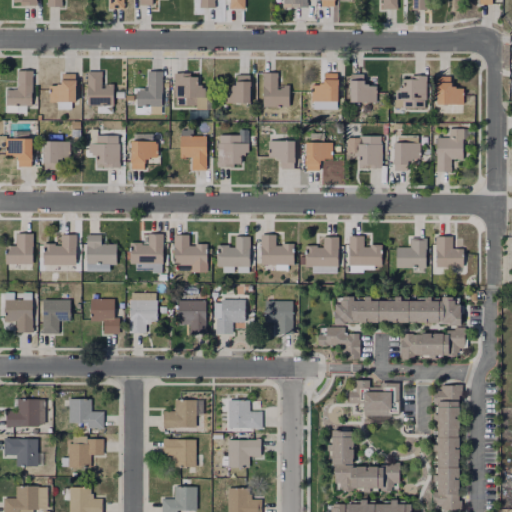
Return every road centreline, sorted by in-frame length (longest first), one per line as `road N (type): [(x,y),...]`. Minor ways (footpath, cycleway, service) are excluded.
road 1 (residential): [(0,39),(496,43)]
road 2 (residential): [(495,201),(0,198)]
road 3 (residential): [(0,367),(314,371)]
road 4 (residential): [(359,368),(479,368),(476,511)]
road 5 (residential): [(496,43),(494,234)]
road 6 (residential): [(134,370),(133,511)]
road 7 (residential): [(294,371),(292,511)]
